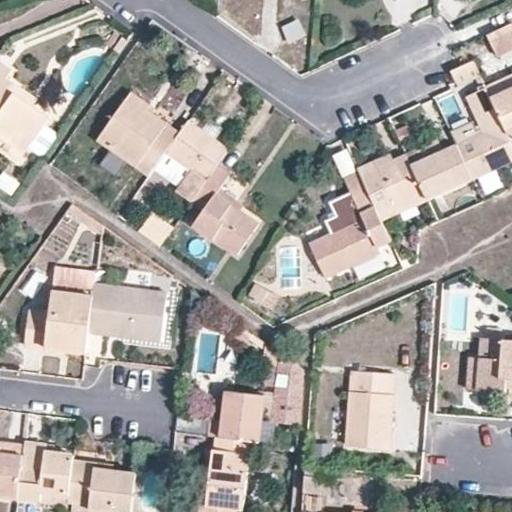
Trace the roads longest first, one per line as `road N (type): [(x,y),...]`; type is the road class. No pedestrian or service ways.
road 1 (residential): [(416,57),(307,99),(152,0)]
road 2 (residential): [(0,388),(146,409)]
